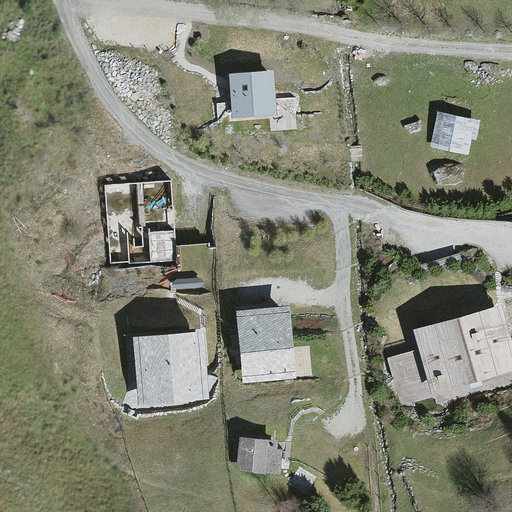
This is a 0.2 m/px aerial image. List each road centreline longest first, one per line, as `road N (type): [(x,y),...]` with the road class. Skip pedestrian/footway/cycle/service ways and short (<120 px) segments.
road 1 (residential): [(67,0),(88,67),(147,140),(250,192),(339,193)]
road 2 (residential): [(272,0),(460,29),(511,29)]
road 3 (track): [(373,511),(343,278)]
road 4 (unclassified): [(299,273),(343,278),(339,193)]
